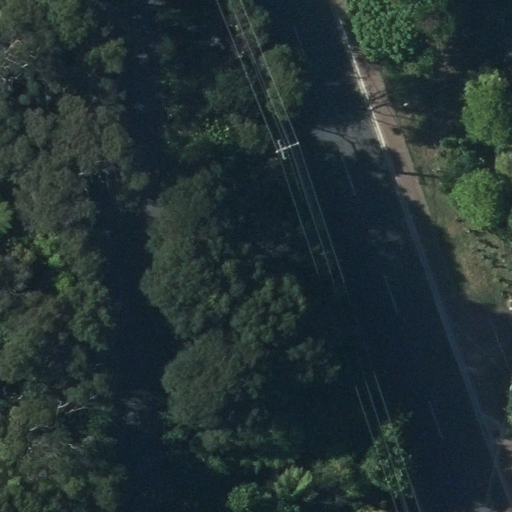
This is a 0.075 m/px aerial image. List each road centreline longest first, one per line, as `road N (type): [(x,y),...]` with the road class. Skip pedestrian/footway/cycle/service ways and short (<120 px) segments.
road 1 (tertiary): [(282,0),(470,511)]
road 2 (residential): [(132,511),(139,366),(128,0)]
